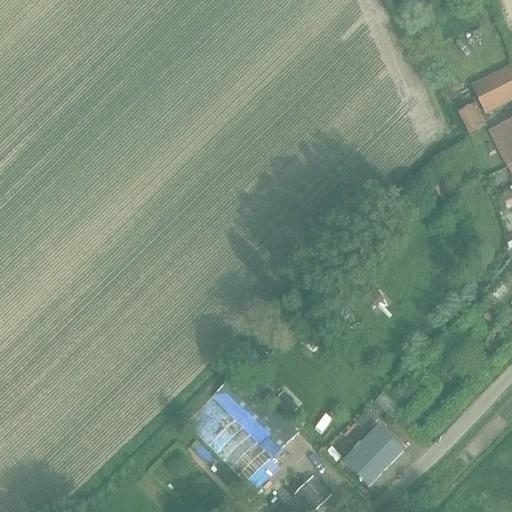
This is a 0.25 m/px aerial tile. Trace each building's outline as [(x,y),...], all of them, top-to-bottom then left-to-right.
[(511,65),(470,87),(485,116),(511,102),(511,65)] [(458,113),(469,134),(486,126),(476,105),(458,113)] [(511,119),(489,132),(507,166),(511,163),(511,119)] [(511,188),(492,197),(498,209),(511,202),(511,188)] [(240,374),(214,400),(272,459),(299,433),(240,374)] [(365,433),(378,420),(366,409),(354,422),(365,433)] [(403,453),(388,439),(378,429),(343,465),(354,474),(368,488),(403,453)] [(314,511),(329,497),(312,480),(286,507),(281,502),(271,511),(314,511)]
